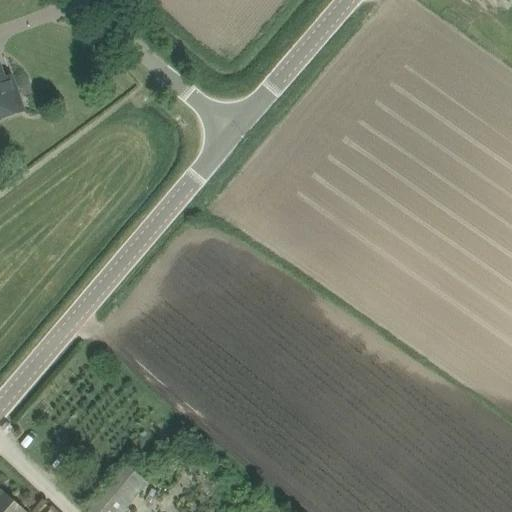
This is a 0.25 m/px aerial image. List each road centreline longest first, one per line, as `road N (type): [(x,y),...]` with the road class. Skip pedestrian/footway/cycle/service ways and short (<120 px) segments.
road 1 (unclassified): [(0,409),(240,127)]
road 2 (unclassified): [(240,127),(180,85),(99,0)]
road 3 (unclassified): [(240,127),(349,0)]
